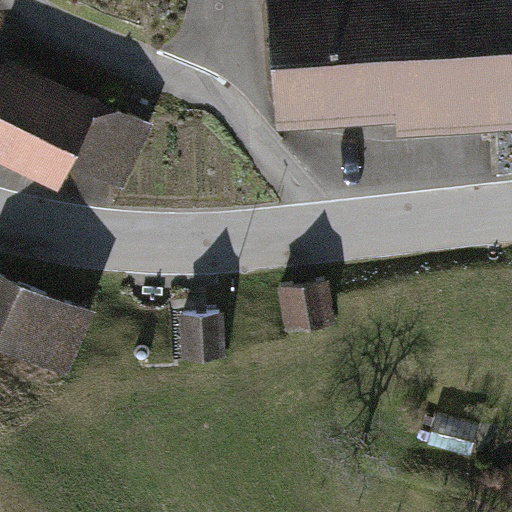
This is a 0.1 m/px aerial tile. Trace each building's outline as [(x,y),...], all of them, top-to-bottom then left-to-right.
[(511,0),(273,0),(281,116),(400,108),(401,125),(511,117),(511,0)] [(0,154),(59,183),(72,158),(124,183),(155,119),(8,48),(3,59),(0,57),(0,154)] [(98,304),(0,263),(0,342),(70,371),(98,304)] [(288,332),(339,325),(332,274),(281,282),(288,332)] [(506,295),(414,300),(418,383),(510,378),(506,295)] [(228,358),(225,306),(181,309),(184,360),(228,358)] [(480,420),(436,409),(428,440),(472,452),(480,420)]
